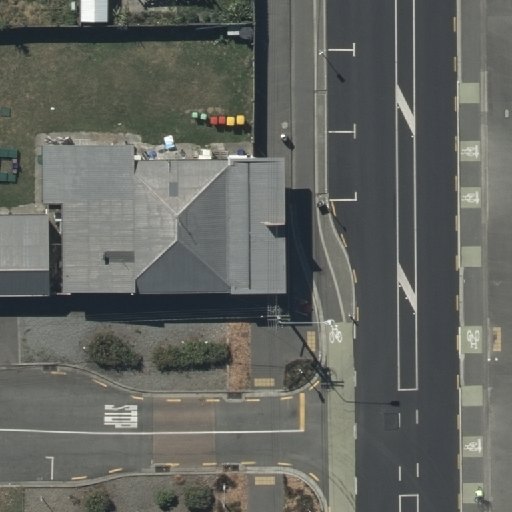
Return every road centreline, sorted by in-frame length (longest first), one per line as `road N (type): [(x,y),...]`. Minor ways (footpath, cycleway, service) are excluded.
road 1 (tertiary): [(408,429),(398,0)]
road 2 (residential): [(408,429),(0,433)]
